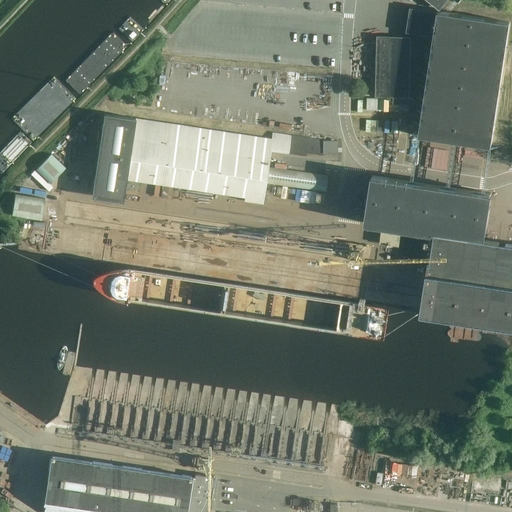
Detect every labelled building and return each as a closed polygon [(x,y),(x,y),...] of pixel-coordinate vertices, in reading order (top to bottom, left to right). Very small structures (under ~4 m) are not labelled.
[(407,0),(409,1),(409,0),(429,0),(440,8),(446,0),(407,0)] [(407,32),(434,37),(420,136),(493,147),(511,22),(410,7),(407,32)] [(376,97),(378,97),(410,97),(411,37),(378,36),(376,97)] [(191,86),(191,67),(169,66),(168,86),(191,86)] [(197,88),(221,89),(221,69),(197,68),(197,88)] [(270,151),(272,139),(135,119),(135,118),(103,113),(90,193),(125,199),(128,180),(246,197),(245,200),(263,203),(271,151),(270,151)] [(372,120),(372,132),(398,132),(398,120),(372,120)] [(270,151),(271,151),(306,157),(306,153),(324,156),(324,154),(337,154),(338,141),(324,141),(272,133),(272,139),(270,151)] [(36,170),(50,184),(65,168),(51,154),(36,170)] [(266,183),(325,192),(328,176),(286,170),(286,165),(274,163),(274,168),(269,167),(266,183)] [(373,176),(367,221),(436,231),(423,314),(511,327),(511,245),(485,242),(492,194),(373,176)] [(141,182),(128,180),(127,187),(139,189),(141,182)] [(325,204),(325,193),(314,193),(314,204),(325,204)] [(45,199),(16,194),(12,216),(42,221),(45,199)] [(295,279),(316,282),(319,260),(299,257),(295,279)] [(373,289),(393,293),(396,272),(377,268),(373,289)] [(90,397),(89,422),(156,427),(157,423),(159,424),(161,402),(90,397)] [(212,511),(218,477),(198,474),(198,478),(52,456),(44,511),(212,511)] [(421,475),(421,463),(397,462),(396,474),(421,475)] [(304,498),(300,497),(298,498),(297,499),(294,499),(293,506),(305,507),(306,500),(304,498)]
